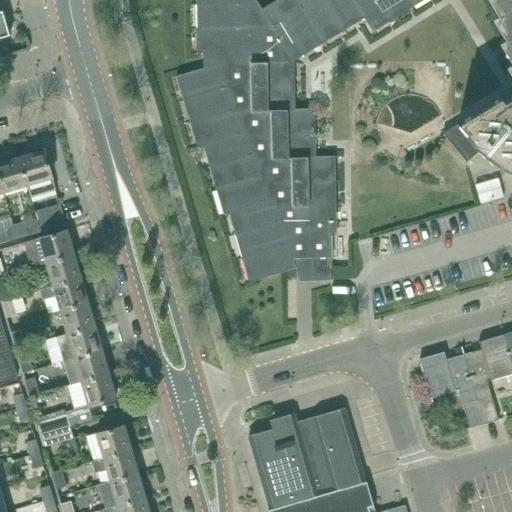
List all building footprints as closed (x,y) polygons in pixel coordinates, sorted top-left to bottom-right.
[(203,69),(176,77),(177,78),(182,77),(189,99),(189,100),(195,122),(196,123),(202,145),(196,147),(197,148),(202,147),(208,145),(214,167),(215,168),(221,190),(222,190),(228,212),(223,214),(223,215),(228,214),(234,212),(241,234),(241,235),(247,257),(248,258),(254,280),(248,282),(249,283),(253,282),(296,269),(310,268),(310,281),(312,281),(312,276),(312,275),(330,275),(330,268),(332,268),(331,256),(331,239),(331,233),(336,233),(336,231),(336,206),(336,205),(332,205),(329,205),(329,202),(329,201),(329,182),(329,181),(329,159),(334,158),(334,157),(321,157),(315,157),(309,157),(309,134),(308,111),(314,111),(314,110),(300,110),(295,110),(288,110),(288,87),(287,64),(294,64),(293,62),(290,57),(300,51),(300,50),(320,38),(321,38),(340,26),(341,26),(361,14),(364,19),(367,25),(372,32),(373,32),(370,27),(390,15),(391,14),(411,2),(414,0),(496,0),(505,13),(499,16),(511,37),(505,40),(511,50),(511,64),(511,96),(503,102),(501,98),(461,122),(462,124),(460,125),(459,124),(458,125),(456,126),(456,125),(455,126),(454,126),(454,127),(448,131),(447,130),(446,131),(446,132),(444,133),(444,132),(443,133),(446,138),(466,163),(467,162),(468,161),(469,160),(478,153),(478,152),(480,151),(480,152),(483,155),(483,154),(484,154),(483,153),(482,153),(482,151),(485,148),(486,148),(488,146),(488,147),(490,148),(495,153),(496,154),(499,156),(497,159),(504,164),(511,169),(511,0),(278,0),(262,10),(255,0),(201,0),(202,5),(196,5),(196,6),(202,5),(202,28),(197,28),(197,29),(202,29),(203,52),(197,53),(197,54),(203,54),(203,69)] [(0,38),(10,36),(8,31),(12,29),(4,15),(2,11),(0,11),(0,38)] [(31,198),(55,191),(44,151),(19,158),(28,187),(31,198)] [(0,180),(4,194),(28,187),(19,158),(6,162),(5,159),(0,160),(0,180)] [(41,232),(65,225),(61,213),(37,220),(41,232)] [(41,232),(37,220),(24,224),(28,236),(41,232)] [(13,225),(17,239),(28,236),(24,224),(24,222),(13,225)] [(10,241),(17,239),(13,225),(6,227),(7,231),(10,241)] [(0,233),(0,244),(10,241),(7,231),(0,233)] [(46,263),(74,255),(67,231),(39,239),(46,263)] [(53,287),(81,279),(74,255),(46,263),(53,287)] [(60,311),(88,303),(81,279),(53,287),(40,291),(43,301),(56,297),(60,311)] [(0,295),(2,302),(12,299),(7,283),(0,285),(0,295)] [(12,299),(16,316),(27,313),(22,296),(12,299)] [(12,299),(2,302),(7,318),(16,316),(12,299)] [(67,335),(95,327),(88,303),(60,311),(67,335)] [(74,358),(102,350),(95,327),(67,335),(74,358)] [(16,350),(26,347),(21,331),(11,333),(16,350)] [(511,332),(503,336),(511,365),(511,332)] [(487,382),(511,374),(511,365),(503,336),(478,343),(478,344),(480,343),(481,350),(464,355),(484,424),(498,420),(487,382)] [(0,357),(11,354),(8,343),(0,345),(0,357)] [(26,347),(16,350),(21,366),(30,363),(26,347)] [(81,382),(109,374),(102,350),(74,358),(81,382)] [(443,354),(445,354),(445,353),(419,360),(431,402),(432,402),(431,398),(459,390),(470,428),(484,424),(464,355),(445,361),(443,354)] [(0,369),(14,366),(11,354),(0,357),(0,369)] [(0,382),(17,377),(17,376),(14,366),(0,369),(0,382)] [(88,407),(116,398),(109,374),(81,382),(88,407)] [(30,398),(38,395),(40,395),(35,378),(25,381),(30,398)] [(21,423),(30,420),(23,394),(13,397),(21,423)] [(296,423),(316,492),(364,478),(344,409),(296,423)] [(41,435),(70,427),(66,415),(37,424),(41,435)] [(268,506),(316,492),(296,423),(248,437),(268,506)] [(103,459),(131,450),(124,426),(87,437),(94,461),(103,458),(103,459)] [(44,447),(73,439),(70,427),(41,435),(44,447)] [(30,456),(40,453),(36,440),(27,443),(30,456)] [(110,482),(138,474),(131,450),(103,459),(92,462),(95,472),(106,469),(110,482)] [(40,453),(30,456),(34,469),(43,466),(40,453)] [(57,490),(66,487),(62,470),(52,473),(57,490)] [(106,509),(117,506),(145,498),(138,474),(110,482),(99,486),(106,509)] [(374,511),(364,478),(316,492),(268,506),(270,511),(374,511)] [(44,502),(53,499),(49,487),(40,489),(44,502)] [(118,511),(149,511),(145,498),(117,506),(118,511)] [(53,499),(44,502),(46,511),(56,511),(57,511),(53,499)] [(62,511),(73,511),(71,502),(61,505),(62,511)]
